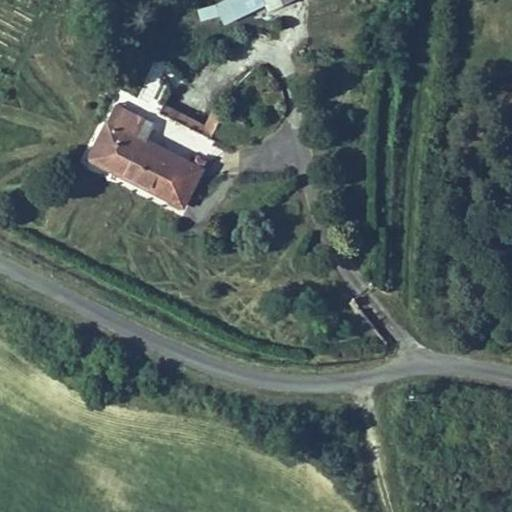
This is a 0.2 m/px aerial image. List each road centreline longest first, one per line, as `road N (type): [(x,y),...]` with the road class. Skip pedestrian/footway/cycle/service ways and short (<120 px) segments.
road 1 (unclassified): [(0,262),(178,352),(248,376),(299,381),(440,364),(511,375)]
road 2 (track): [(394,511),(356,377)]
